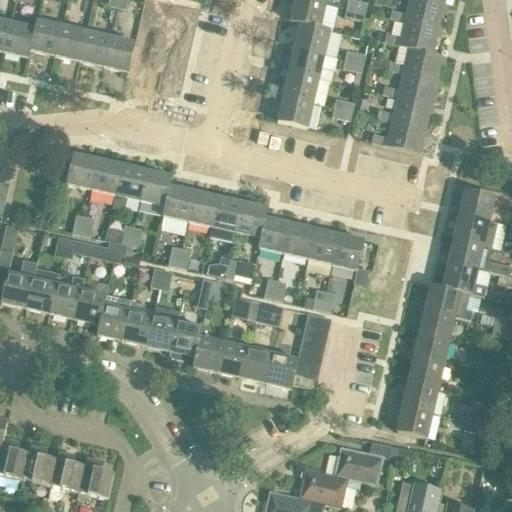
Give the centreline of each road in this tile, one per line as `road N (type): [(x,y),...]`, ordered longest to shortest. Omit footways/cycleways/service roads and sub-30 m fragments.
road 1 (residential): [(211,501),(331,425),(361,385),(380,304)]
road 2 (residential): [(211,501),(143,393),(0,358)]
road 3 (residential): [(437,209),(211,147)]
road 4 (residential): [(0,121),(23,127),(94,120),(211,147)]
road 5 (residential): [(211,147),(247,0)]
